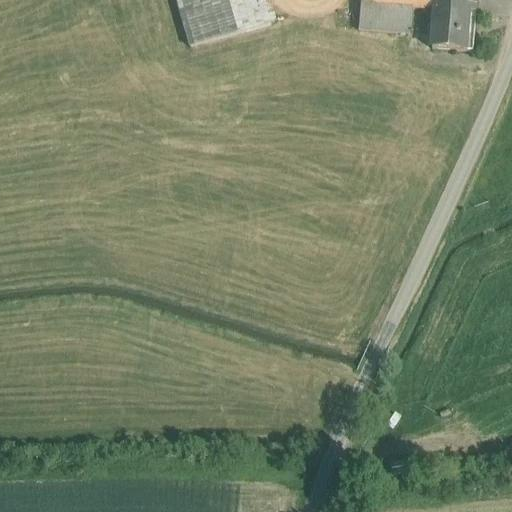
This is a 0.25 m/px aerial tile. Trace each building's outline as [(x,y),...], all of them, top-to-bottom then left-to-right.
[(204,0),(176,0),(190,49),(216,42),(204,0)] [(271,26),(263,0),(204,0),(216,42),(271,26)] [(477,0),(362,0),(362,6),(413,10),(436,12),(477,15),(477,0)] [(413,10),(362,6),(360,32),(410,37),(413,10)] [(477,15),(436,12),(432,51),(474,54),(477,15)] [(292,35),(276,36),(276,44),(292,43),(292,35)]
